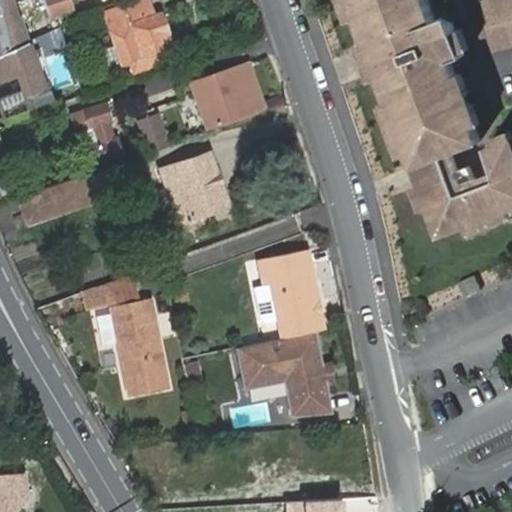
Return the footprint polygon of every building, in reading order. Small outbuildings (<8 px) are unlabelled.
[(42,0),(48,15),(52,26),(74,19),(67,0),(42,0)] [(160,54),(165,52),(162,40),(167,39),(160,19),(155,21),(148,0),(140,0),(123,6),(130,30),(113,36),(119,56),(128,53),(131,61),(128,62),(132,74),(163,62),(160,54)] [(342,0),(350,21),(356,18),(349,0),(342,0)] [(419,185),(428,208),(439,237),(469,225),(510,209),(511,208),(511,136),(495,144),(485,148),(494,173),(475,181),(474,178),(462,183),(456,170),(450,153),(481,141),(475,126),(455,75),(450,61),(465,55),(464,50),(456,31),(454,24),(438,30),(426,0),(349,0),(356,18),(366,45),(379,78),(388,101),(407,152),(419,185)] [(511,0),(483,0),(479,1),(492,51),(511,45),(511,0)] [(12,4),(0,7),(0,52),(25,41),(18,17),(16,18),(12,4)] [(105,12),(113,36),(130,30),(123,6),(105,12)] [(93,12),(55,29),(59,38),(97,21),(93,12)] [(463,29),(456,31),(464,50),(470,47),(463,29)] [(25,41),(0,52),(0,108),(2,115),(54,98),(34,48),(28,50),(25,41)] [(372,80),(379,78),(366,45),(360,47),(372,80)] [(266,107),(250,62),(195,80),(211,126),(266,107)] [(464,72),(455,75),(475,126),(483,123),(464,72)] [(399,155),(407,152),(388,101),(381,104),(399,155)] [(81,148),(86,164),(122,153),(117,138),(115,138),(108,119),(111,118),(106,103),(70,115),(75,130),(70,131),(77,150),(81,148)] [(158,116),(138,122),(148,151),(167,145),(158,116)] [(492,136),(495,144),(511,136),(510,130),(492,136)] [(207,150),(158,168),(177,220),(225,203),(207,150)] [(86,174),(91,190),(112,183),(107,168),(86,174)] [(79,174),(14,196),(23,222),(88,200),(79,174)] [(420,211),(428,208),(419,185),(412,188),(420,211)] [(511,218),(511,215),(510,209),(469,225),(472,233),(511,218)] [(268,287),(279,342),(312,335),(322,333),(319,318),(314,318),(311,308),(316,304),(306,252),(256,261),(262,289),(268,287)] [(133,272),(110,280),(113,312),(138,309),(133,272)] [(475,274),(458,281),(464,298),(481,291),(475,274)] [(172,303),(188,301),(185,282),(169,285),(172,303)] [(90,309),(108,308),(107,293),(88,295),(90,309)] [(150,308),(144,309),(149,346),(155,345),(150,308)] [(149,346),(144,309),(138,309),(113,312),(110,313),(120,400),(161,396),(155,345),(149,346)] [(279,342),(236,350),(244,392),(282,385),(288,418),(327,416),(321,382),(314,383),(313,372),(319,371),(312,335),(279,342)] [(183,362),(186,379),(201,377),(197,359),(183,362)] [(169,478),(172,500),(184,498),(176,445),(145,449),(150,481),(169,478)] [(0,511),(8,510),(21,498),(20,475),(0,476),(0,511)] [(342,511),(341,498),(285,501),(285,511),(342,511)]
